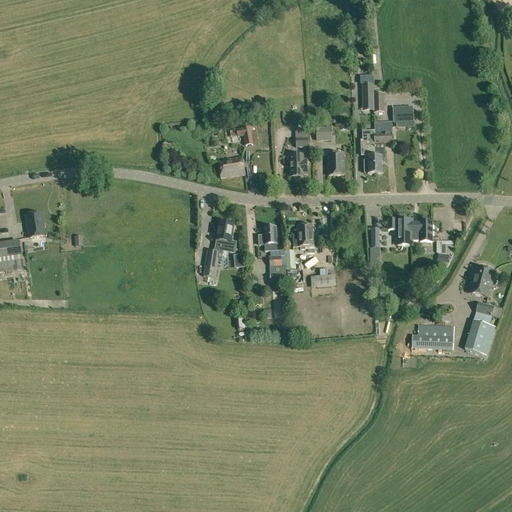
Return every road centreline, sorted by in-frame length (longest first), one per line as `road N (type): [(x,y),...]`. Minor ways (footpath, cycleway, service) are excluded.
road 1 (unclassified): [(0,184),(102,172),(275,201),(511,202)]
road 2 (unknown): [(421,199),(421,106),(391,101)]
